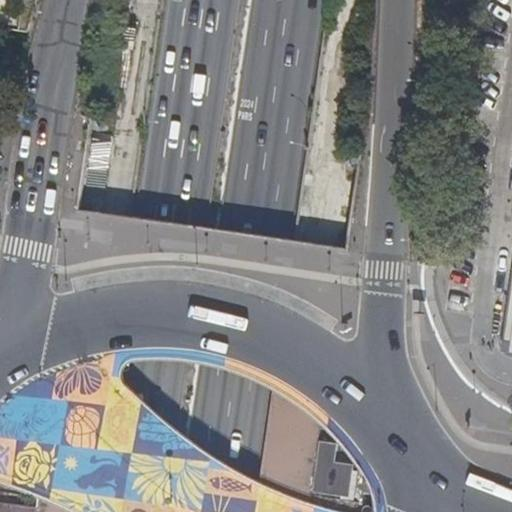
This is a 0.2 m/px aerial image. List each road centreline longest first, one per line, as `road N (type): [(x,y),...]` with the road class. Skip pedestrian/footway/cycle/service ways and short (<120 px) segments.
road 1 (trunk): [(213,511),(286,0)]
road 2 (trunk): [(202,0),(129,511)]
road 3 (trunk): [(376,398),(397,0)]
road 4 (primary): [(376,398),(246,324),(150,311),(74,319),(17,341)]
road 5 (trunk): [(69,0),(17,341)]
